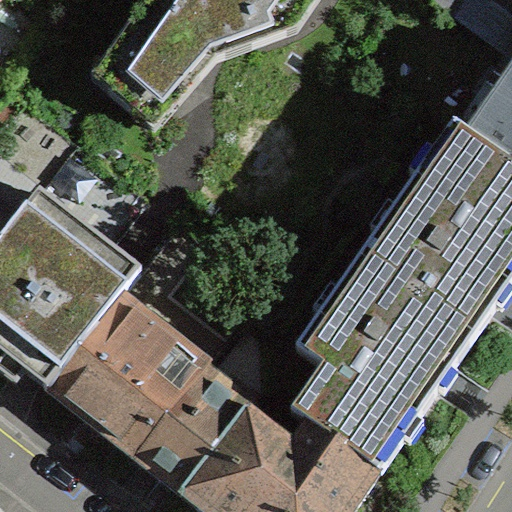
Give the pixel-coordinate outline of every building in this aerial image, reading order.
[(150,0),(95,81),(156,135),(217,64),(297,35),(323,0),(150,0)] [(427,0),(449,15),(459,0),(427,0)] [(511,103),(498,123),(485,113),(465,139),(511,171),(511,103)] [(511,171),(465,139),(452,130),(296,353),(322,371),(292,415),(322,435),(379,475),(407,439),(499,306),(511,287),(511,171)] [(222,384),(214,394),(175,364),(186,349),(143,315),(131,330),(109,313),(140,274),(39,195),(16,222),(0,242),(0,354),(32,380),(78,416),(152,475),(182,497),(237,426),(252,408),(222,384)] [(0,242),(16,222),(0,209),(0,242)] [(353,511),(379,475),(322,435),(296,472),(237,426),(182,497),(200,511),(353,511)]
